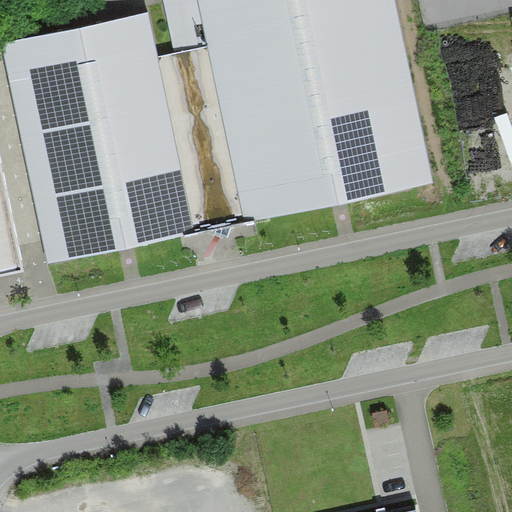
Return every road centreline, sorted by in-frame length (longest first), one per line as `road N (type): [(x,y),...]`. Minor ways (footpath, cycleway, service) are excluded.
road 1 (residential): [(0,459),(511,352)]
road 2 (residential): [(511,218),(0,325)]
